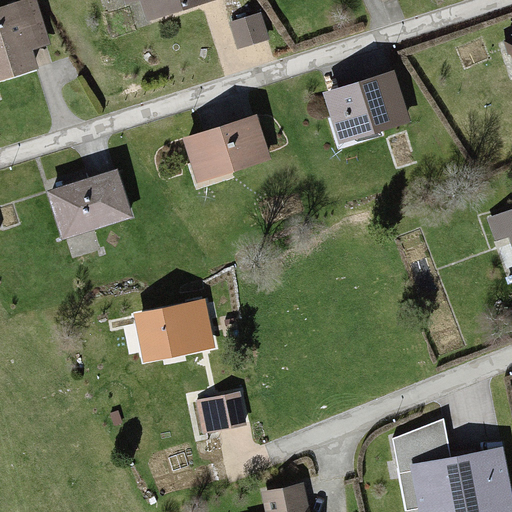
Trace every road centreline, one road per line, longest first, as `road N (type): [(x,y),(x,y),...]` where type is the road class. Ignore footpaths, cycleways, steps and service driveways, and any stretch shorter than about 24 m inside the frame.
road 1 (residential): [(0,164),(511,0)]
road 2 (residential): [(511,359),(253,466)]
